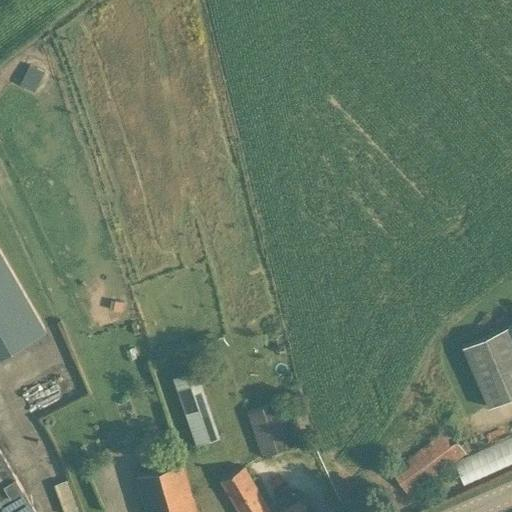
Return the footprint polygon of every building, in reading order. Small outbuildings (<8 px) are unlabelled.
[(36,511),(0,449),(0,356),(47,329),(0,247),(0,509),(1,511),(36,511)] [(511,323),(463,346),(489,406),(511,395),(511,323)] [(195,443),(221,435),(199,367),(174,375),(195,443)] [(292,445),(278,401),(248,411),(262,455),(292,445)] [(465,451),(449,428),(390,469),(407,492),(465,451)] [(511,462),(511,437),(454,462),(463,484),(511,462)] [(196,511),(181,460),(137,474),(147,511),(196,511)] [(308,511),(300,497),(274,511),(246,464),(219,480),(238,511),(308,511)] [(65,511),(72,511),(78,510),(67,479),(55,484),(65,511)]
